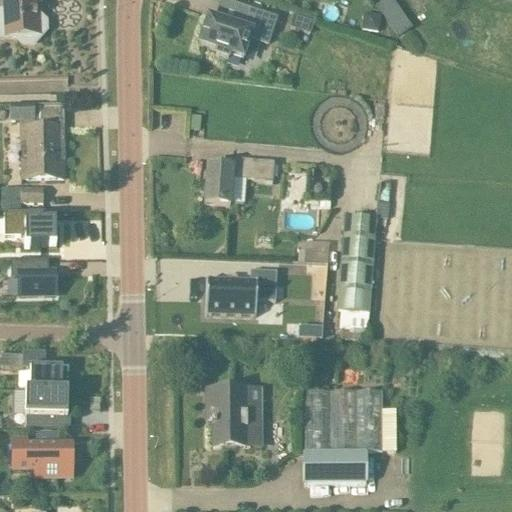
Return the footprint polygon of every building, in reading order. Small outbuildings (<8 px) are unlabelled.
[(37,11),(40,11),(39,0),(1,0),(4,39),(19,38),(25,44),(32,44),(43,32),(43,25),(38,19),(37,19),(37,11)] [(233,28),(208,19),(198,47),(217,53),(215,58),(228,62),(229,57),(243,62),(251,37),(269,43),(276,21),(253,13),(239,9),(233,28)] [(294,16),(290,29),(310,36),(314,23),(294,16)] [(363,21),(361,32),(378,34),(381,17),(371,16),(363,21)] [(404,20),(391,29),(398,40),(412,30),(404,20)] [(64,181),(63,122),(63,106),(34,107),(34,106),(9,107),(10,123),(20,123),(21,182),(64,181)] [(190,118),(188,132),(199,133),(200,119),(190,118)] [(232,169),(227,169),(207,168),(204,206),(230,208),(232,181),(273,184),(274,164),(232,161),(232,169)] [(21,190),(20,206),(42,207),(43,191),(21,190)] [(375,220),(386,221),(387,205),(376,205),(375,220)] [(49,214),(4,215),(4,239),(24,239),(24,251),(55,250),(55,226),(49,226),(49,214)] [(336,314),(369,317),(376,221),(344,218),(336,314)] [(48,263),(10,263),(10,281),(18,280),(19,300),(55,299),(54,275),(48,275),(48,263)] [(256,305),(275,306),(276,276),(250,275),(249,285),(206,283),(205,319),(255,320),(256,305)] [(45,369),(45,354),(23,354),(22,371),(30,371),(29,393),(25,393),(25,394),(68,395),(68,370),(45,369)] [(249,392),(207,393),(207,415),(213,415),(213,451),(249,450),(249,431),(255,431),(255,421),(261,421),(260,392),(249,392)] [(68,395),(25,394),(24,419),(26,419),(25,429),(70,430),(70,418),(67,418),(68,395)] [(304,394),(304,455),(305,488),(366,488),(365,456),(382,455),(382,394),(304,394)] [(26,448),(26,441),(12,442),(12,474),(34,474),(35,481),(59,481),(59,474),(70,474),(70,461),(70,447),(26,448)]
